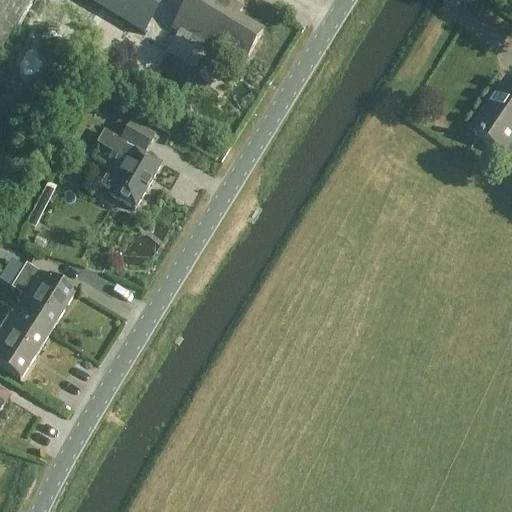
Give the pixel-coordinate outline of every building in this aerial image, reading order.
[(0,0),(0,58),(31,5),(21,0),(0,0)] [(150,29),(167,0),(88,0),(111,13),(108,19),(128,31),(135,19),(150,29)] [(225,0),(190,0),(171,32),(215,58),(219,51),(233,60),(235,56),(246,63),(263,36),(238,21),(243,11),(225,0)] [(504,156),(511,143),(511,87),(505,83),(471,134),(504,156)] [(102,189),(111,195),(109,198),(134,213),(161,168),(144,158),(155,140),(124,121),(112,140),(126,148),(110,174),(102,189)] [(16,316),(51,338),(75,299),(50,283),(49,284),(27,270),(13,292),(23,299),(19,306),(21,308),(16,316)] [(51,338),(16,316),(12,323),(9,322),(0,335),(0,371),(21,385),(51,338)] [(0,417),(10,402),(0,395),(0,417)]
